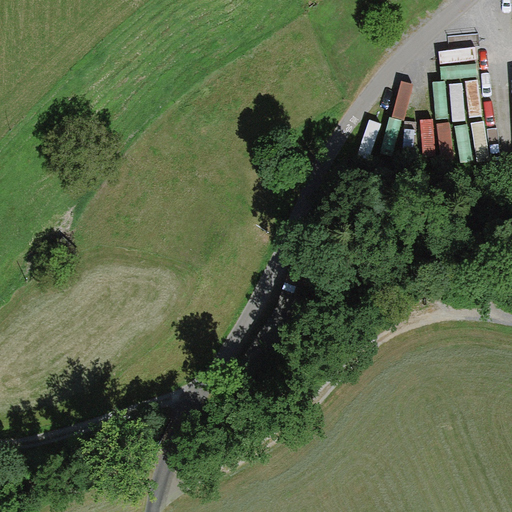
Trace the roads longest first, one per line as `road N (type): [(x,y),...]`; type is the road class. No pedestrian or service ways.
road 1 (residential): [(462,0),(413,44),(348,124),(274,273),(186,414),(152,511)]
road 2 (track): [(160,480),(189,479),(244,453),(361,346),(400,322),(429,315),(511,319)]
road 3 (track): [(0,449),(203,387)]
